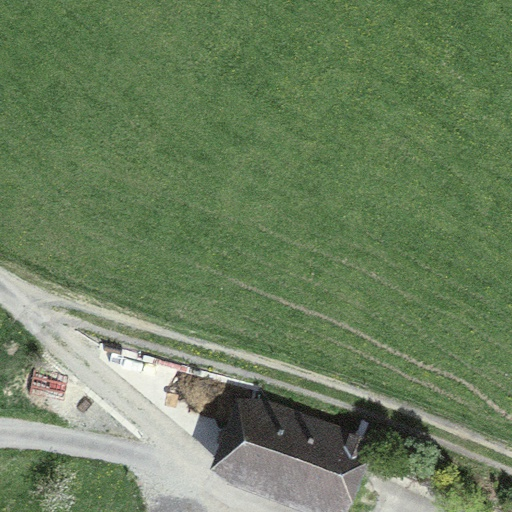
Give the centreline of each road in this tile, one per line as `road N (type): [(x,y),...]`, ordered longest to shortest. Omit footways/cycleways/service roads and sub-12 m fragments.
road 1 (track): [(21,306),(95,319),(330,392),(511,462)]
road 2 (track): [(0,287),(215,488),(271,511)]
road 3 (track): [(0,435),(132,454),(215,488)]
